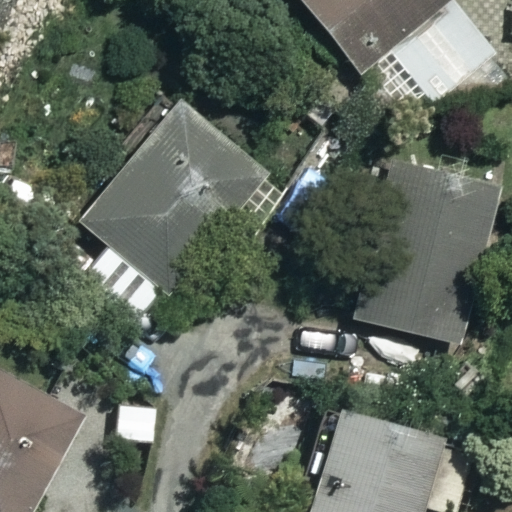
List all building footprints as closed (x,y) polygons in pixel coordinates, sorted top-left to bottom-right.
[(287,0),(341,68),(356,56),(416,132),(493,71),(437,0),(287,0)] [(244,165),(157,95),(61,215),(93,241),(62,278),(118,323),(176,250),(210,278),(262,213),(228,185),(244,165)] [(486,176),(372,150),(336,311),(450,336),(486,176)] [(0,511),(19,511),(23,506),(73,411),(16,381),(0,372),(0,511)] [(284,511),(403,511),(424,430),(312,402),(284,511)]
